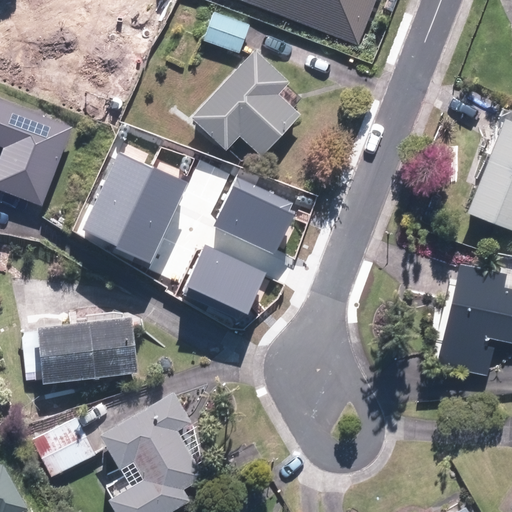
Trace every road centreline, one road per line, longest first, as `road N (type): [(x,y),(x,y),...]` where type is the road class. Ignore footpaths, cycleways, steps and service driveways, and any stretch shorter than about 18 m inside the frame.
road 1 (residential): [(323,310),(444,0)]
road 2 (residential): [(323,310),(370,427),(362,448),(330,452)]
road 3 (residential): [(330,452),(287,380),(323,310)]
